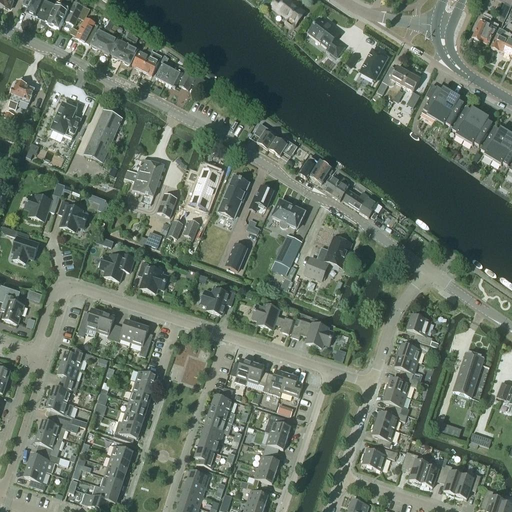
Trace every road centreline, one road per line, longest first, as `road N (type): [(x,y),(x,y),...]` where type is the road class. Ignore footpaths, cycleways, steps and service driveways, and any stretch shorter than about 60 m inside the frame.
road 1 (tertiary): [(425,272),(211,131),(0,29)]
road 2 (residential): [(282,511),(328,371)]
road 3 (residential): [(0,498),(47,360)]
road 4 (residential): [(374,386),(398,310),(425,272)]
